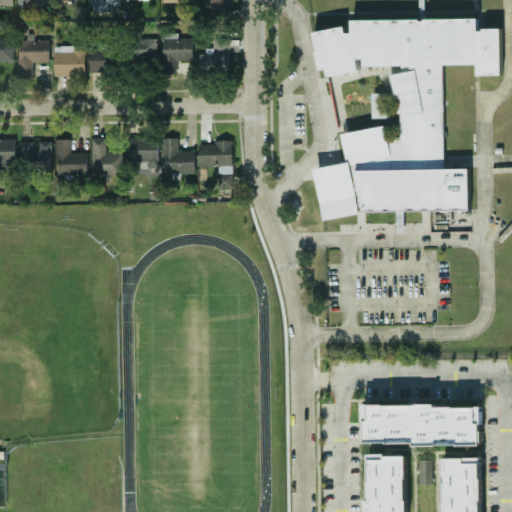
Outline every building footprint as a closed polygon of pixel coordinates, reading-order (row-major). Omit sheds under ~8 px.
[(420,0),(426,0),(427,18),(478,18),(478,27),(503,27),(504,74),(474,75),(474,64),(444,64),(445,170),(471,170),(471,208),(363,210),(362,204),(358,205),(359,212),(324,219),(315,168),(349,162),(343,131),(388,123),(390,135),(404,135),(404,112),(398,113),(391,72),(403,70),(403,64),(359,65),(360,70),(321,77),(313,31),(352,24),(352,19),(420,18),(420,0)] [(19,75),(33,74),(33,62),(50,61),(49,39),(34,40),(34,33),(18,34),(19,75)] [(157,38),(137,37),(136,60),(156,60),(157,38)] [(193,37),(163,37),(163,72),(176,72),(176,59),(193,59),(193,37)] [(0,60),(14,60),(13,38),(0,38),(0,60)] [(230,38),(213,38),(213,47),(205,47),(205,53),(198,52),(198,68),(229,68),(230,38)] [(86,75),(85,44),(54,45),(55,75),(86,75)] [(90,71),(112,71),(111,46),(89,47),(90,71)] [(372,117),(388,117),(388,97),(380,97),(380,92),(372,92),(372,117)] [(195,172),(195,150),(178,150),(178,136),(164,137),(164,172),(195,172)] [(106,137),(92,137),(91,172),(122,173),(122,152),(105,151),(106,137)] [(159,137),(128,137),(128,160),(147,160),(147,166),(159,166),(159,137)] [(0,162),(0,168),(15,168),(16,138),(0,138),(0,162)] [(70,138),(56,138),(57,174),(88,173),(87,151),(71,151),(70,138)] [(52,140),(36,140),(20,140),(20,160),(36,160),(36,170),(52,171),(52,140)] [(218,165),(219,187),(233,187),(232,140),(198,141),(199,166),(218,165)] [(481,443),(481,404),(363,404),(363,443),(481,443)] [(366,511),(405,511),(405,454),(367,454),(366,511)] [(443,457),(443,511),(480,511),(480,457),(443,457)] [(419,483),(432,483),(432,458),(418,459),(419,483)]
